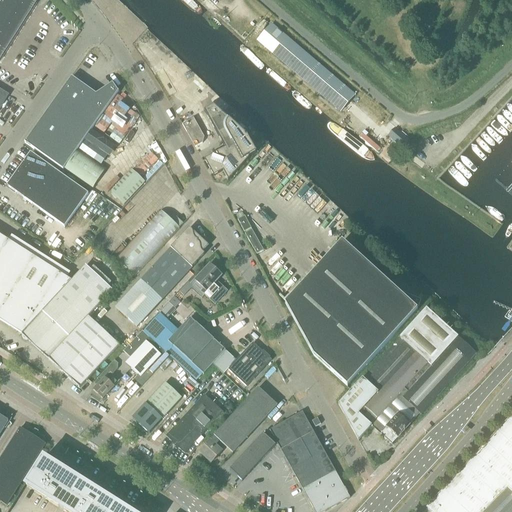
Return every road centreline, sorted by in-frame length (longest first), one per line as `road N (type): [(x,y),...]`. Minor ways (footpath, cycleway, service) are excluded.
road 1 (unclassified): [(352,459),(101,22)]
road 2 (unclassified): [(263,0),(407,119),(462,107),(511,65)]
road 3 (tertiary): [(217,511),(0,375)]
road 4 (primary): [(511,361),(372,511)]
road 5 (unclassified): [(0,157),(101,22)]
road 6 (primary): [(405,511),(511,393)]
